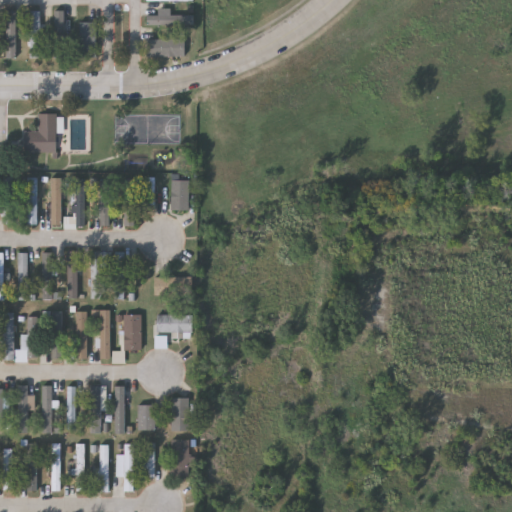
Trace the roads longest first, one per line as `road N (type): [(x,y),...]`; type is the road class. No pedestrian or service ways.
road 1 (residential): [(123,92),(191,83),(235,67),(336,0)]
road 2 (residential): [(0,508),(161,511)]
road 3 (residential): [(0,243),(160,243)]
road 4 (residential): [(0,376),(158,378)]
road 5 (residential): [(134,3),(0,3)]
road 6 (residential): [(0,91),(123,92)]
